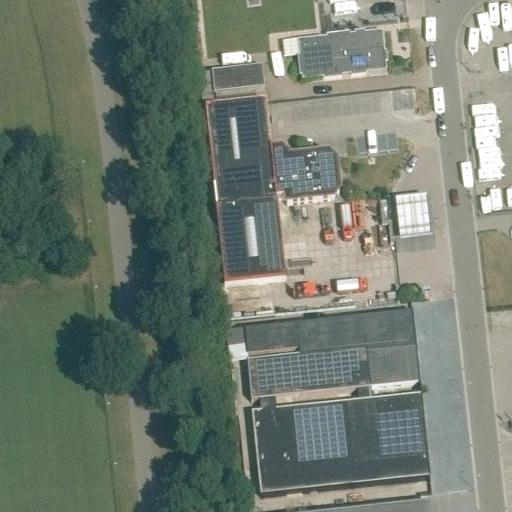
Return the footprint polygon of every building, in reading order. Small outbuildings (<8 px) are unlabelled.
[(302,83),(386,74),(382,34),(297,43),(302,83)] [(214,97),(264,91),(262,69),(212,75),(214,97)] [(281,154),(271,155),(266,104),(205,111),(224,288),(285,282),(276,203),(286,202),(287,208),(332,203),(339,195),(336,165),(328,159),(288,163),(287,159),(281,154)] [(423,194),(392,198),(397,239),(429,235),(423,194)] [(345,406),(371,403),(370,393),(419,388),(411,316),(244,334),(247,359),(298,354),(299,360),(247,365),(253,418),(345,408),(345,406)] [(351,470),(426,462),(420,399),(371,405),(371,403),(345,406),(345,408),(351,470)] [(429,482),(426,462),(351,470),(345,408),(253,418),(251,418),(259,500),(429,482)]
